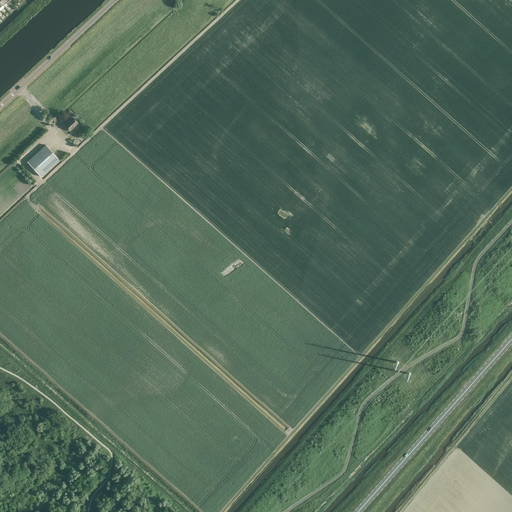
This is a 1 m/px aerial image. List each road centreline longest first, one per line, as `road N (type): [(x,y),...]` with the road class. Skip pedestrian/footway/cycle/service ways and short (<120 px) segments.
road 1 (primary): [(358,511),(511,339)]
road 2 (track): [(74,152),(238,0)]
road 3 (tertiary): [(0,107),(115,0)]
